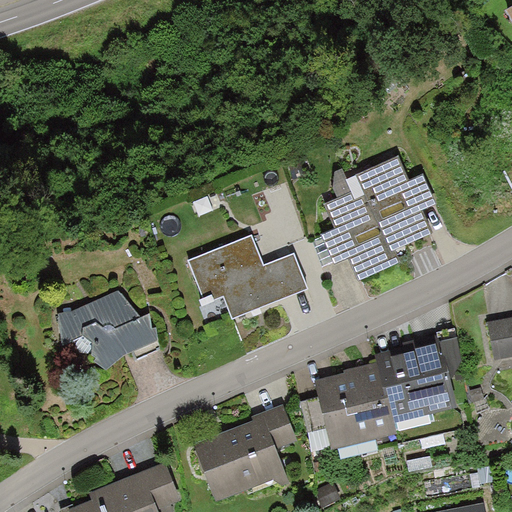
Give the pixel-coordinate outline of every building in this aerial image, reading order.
[(511,141),(489,156),(507,185),(511,181),(511,141)] [(333,233),(319,240),(332,269),(344,264),(356,290),(401,270),(393,254),(431,237),(422,217),(436,211),(421,177),(408,183),(397,159),(355,179),(365,201),(356,205),(351,195),(336,202),(322,208),(333,233)] [(333,175),(332,192),(336,202),(351,195),(341,172),(333,175)] [(250,238),(185,265),(204,309),(222,301),(232,326),(309,294),(292,254),(262,267),(250,238)] [(70,316),(55,318),(63,349),(78,342),(88,345),(86,363),(104,376),(123,357),(160,342),(146,316),(136,319),(115,294),(70,316)] [(511,320),(484,326),(491,364),(511,360),(511,320)] [(435,338),(437,343),(444,371),(461,366),(452,333),(435,338)] [(372,360),(374,368),(390,429),(455,412),(444,371),(437,343),(372,360)] [(374,368),(310,385),(328,455),(392,438),(390,429),(374,368)] [(252,426),(191,451),(216,510),(286,481),(274,453),(295,445),(280,411),(251,423),(252,426)] [(166,468),(66,506),(68,511),(163,511),(180,505),(166,468)] [(334,485),(310,494),(317,511),(341,503),(334,485)]
